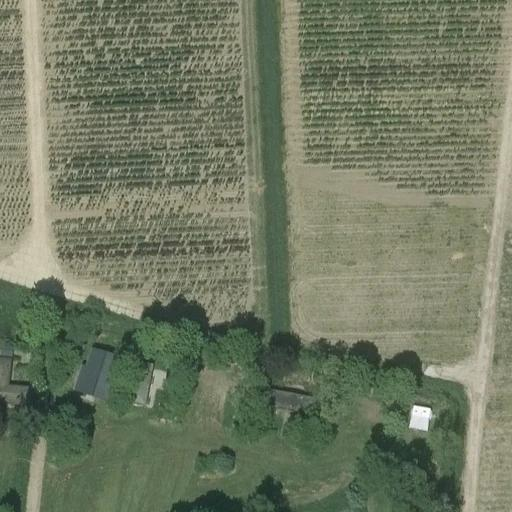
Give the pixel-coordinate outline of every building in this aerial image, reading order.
[(73,345),(69,357),(81,361),(85,349),(73,345)] [(0,361),(10,362),(12,350),(0,349),(0,352),(0,361)] [(119,361),(88,351),(75,394),(106,403),(119,361)] [(9,364),(0,363),(0,406),(30,409),(31,389),(7,388),(9,364)] [(129,405),(144,408),(151,366),(136,364),(129,405)] [(167,375),(165,387),(175,389),(177,377),(167,375)] [(270,393),(267,407),(312,416),(315,402),(270,393)] [(302,423),(299,437),(311,439),(313,425),(302,423)]
